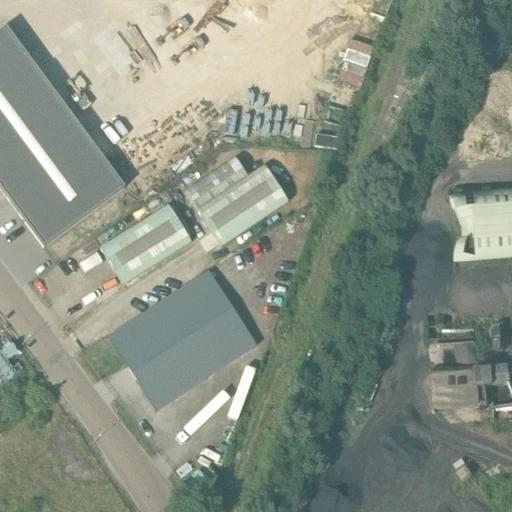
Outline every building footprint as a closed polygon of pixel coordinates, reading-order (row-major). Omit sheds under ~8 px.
[(0,191),(43,250),(124,191),(5,30),(0,33),(0,191)] [(347,38),(339,65),(363,72),(371,45),(347,38)] [(234,160),(184,194),(197,213),(220,249),(287,205),(263,168),(247,179),(234,160)] [(452,261),(511,257),(511,191),(448,195),(452,261)] [(167,207),(99,250),(122,287),(190,244),(167,207)] [(208,274),(107,339),(155,412),(256,347),(208,274)] [(511,364),(467,366),(467,386),(477,386),(478,407),(511,405),(511,377),(511,364)]
